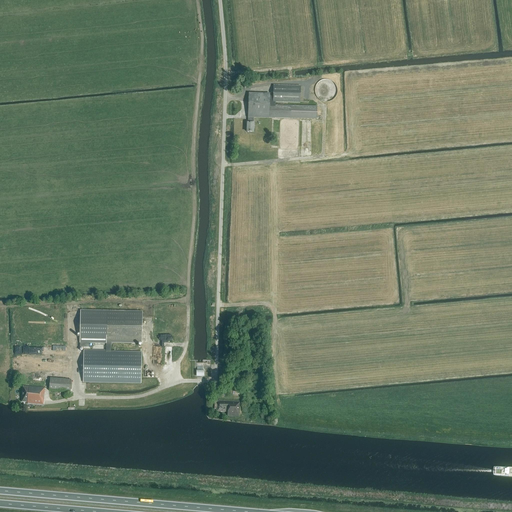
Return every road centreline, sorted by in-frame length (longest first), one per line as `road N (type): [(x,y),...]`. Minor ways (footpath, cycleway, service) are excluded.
road 1 (unclassified): [(82,396),(135,397),(215,377),(225,97),(219,0)]
road 2 (trunk): [(248,511),(0,490)]
